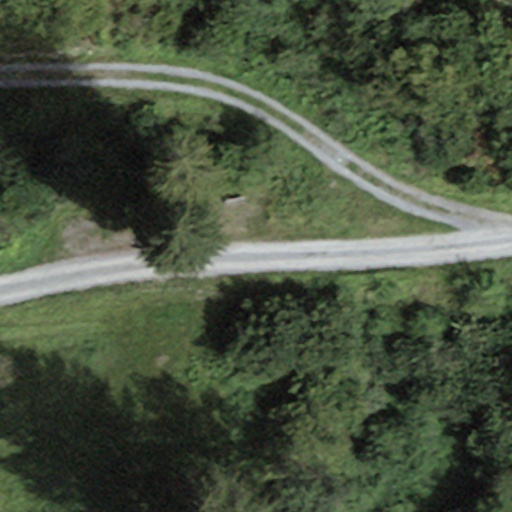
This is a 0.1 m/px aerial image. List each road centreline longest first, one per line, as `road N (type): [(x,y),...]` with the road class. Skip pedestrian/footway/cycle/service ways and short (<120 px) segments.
road 1 (track): [(511,139),(250,74),(0,79)]
road 2 (unclassified): [(0,291),(511,232)]
